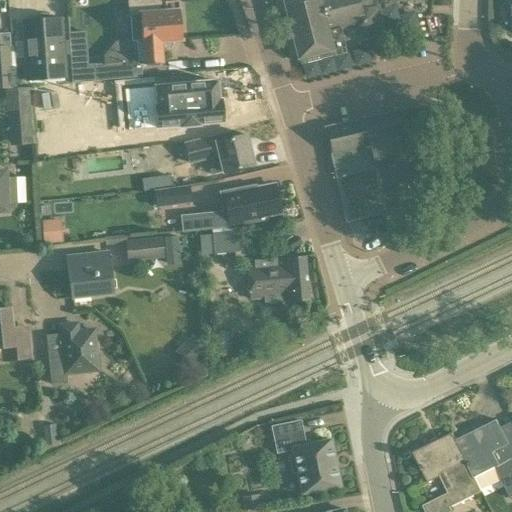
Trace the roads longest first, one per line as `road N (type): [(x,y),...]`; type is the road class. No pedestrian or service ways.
road 1 (tertiary): [(343,284),(249,0)]
road 2 (residential): [(511,177),(497,206),(343,284)]
road 3 (unclassified): [(383,391),(416,392),(511,346)]
road 4 (tertiary): [(383,511),(370,435),(383,391)]
